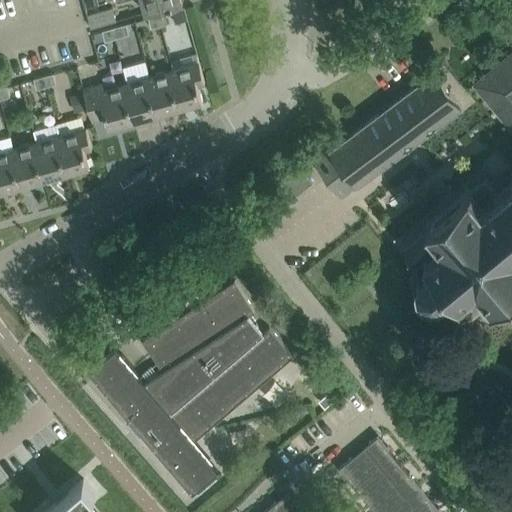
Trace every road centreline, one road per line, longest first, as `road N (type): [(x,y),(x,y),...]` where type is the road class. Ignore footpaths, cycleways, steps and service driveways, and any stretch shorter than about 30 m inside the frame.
road 1 (residential): [(0,269),(242,124),(285,73)]
road 2 (residential): [(285,73),(335,69),(439,0)]
